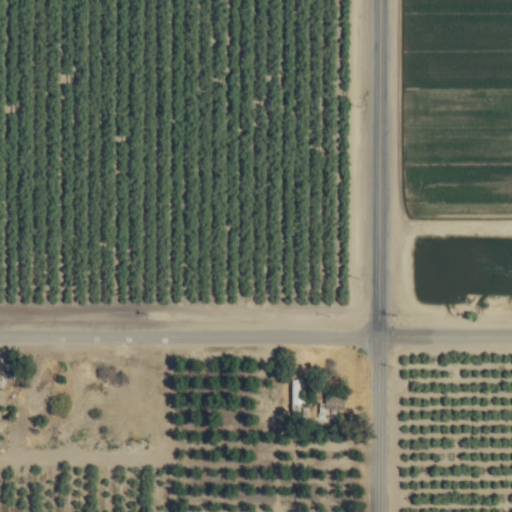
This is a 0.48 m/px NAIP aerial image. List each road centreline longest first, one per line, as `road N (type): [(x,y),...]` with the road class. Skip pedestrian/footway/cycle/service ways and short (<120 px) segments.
road 1 (tertiary): [(384,511),(379,0)]
road 2 (residential): [(0,339),(511,342)]
